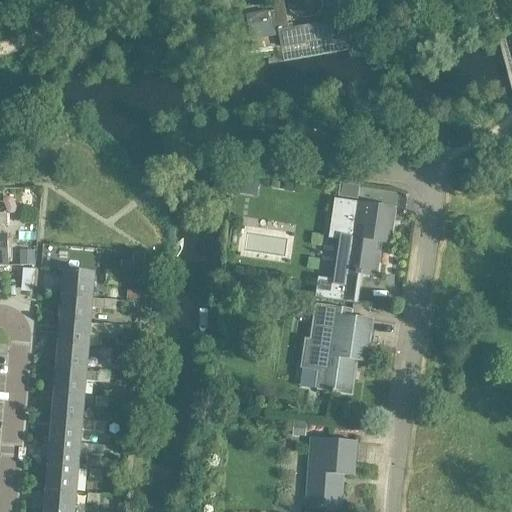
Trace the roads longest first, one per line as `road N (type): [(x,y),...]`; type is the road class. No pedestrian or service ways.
road 1 (residential): [(385,511),(426,174)]
road 2 (residential): [(7,511),(21,346),(12,325),(0,321)]
